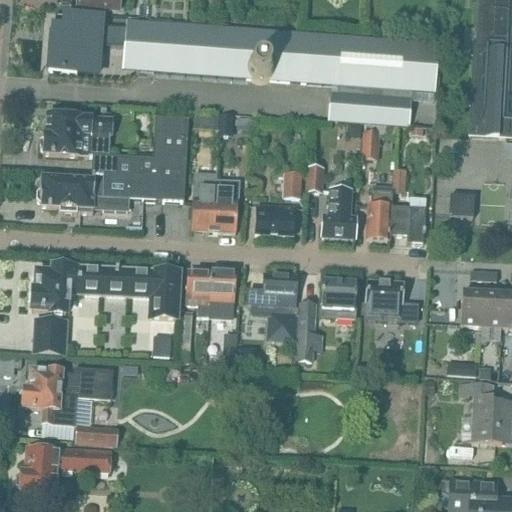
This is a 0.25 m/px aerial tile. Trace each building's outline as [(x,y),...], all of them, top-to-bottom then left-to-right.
[(74,0),(74,14),(116,16),(117,0),(74,0)] [(511,0),(475,0),(473,54),(470,54),(466,142),(511,144),(511,0)] [(47,76),(76,78),(76,77),(95,78),(97,46),(99,46),(100,23),(53,19),(52,31),(50,31),(47,76)] [(100,23),(99,46),(122,47),(124,25),(100,23)] [(122,47),(120,74),(249,84),(253,86),(257,87),(261,87),(265,87),(269,85),(329,90),(326,126),(368,129),(393,131),(407,132),(409,105),(432,107),(437,48),(124,25),(122,47)] [(40,161),(78,164),(79,140),(89,140),(89,139),(108,140),(109,124),(44,120),(43,139),(41,139),(41,143),(39,145),(38,153),(40,157),(40,161)] [(219,121),(218,140),(231,141),(232,121),(219,121)] [(118,163),(117,179),(130,180),(183,183),(186,125),(152,123),(150,164),(118,163)] [(249,123),(235,123),(235,134),(249,135),(249,123)] [(362,133),(360,165),(376,166),(378,141),(392,142),(393,142),(393,131),(368,129),(368,133),(362,133)] [(410,132),(409,140),(421,140),(421,132),(410,132)] [(91,176),(91,177),(111,179),(117,179),(118,163),(111,162),(92,162),(92,165),(91,176)] [(305,172),(304,198),(321,199),(322,173),(305,172)] [(391,174),(390,185),(404,186),(404,175),(393,174),(391,174)] [(35,198),(35,206),(37,209),(37,211),(56,212),(56,218),(75,219),(75,218),(90,219),(91,216),(91,214),(91,203),(99,203),(102,203),(101,216),(127,218),(127,205),(161,207),(182,208),(183,183),(162,182),(130,180),(117,179),(111,179),(91,177),(91,183),(38,181),(37,197),(35,198)] [(188,233),(212,233),(214,182),(215,179),(192,179),(191,199),(190,199),(188,233)] [(281,198),(281,203),(297,204),(299,180),(282,179),(282,182),(281,198)] [(212,233),(234,235),(237,183),(214,182),(212,233)] [(363,247),(387,248),(389,211),(390,199),(390,191),(375,190),(375,198),(369,198),(368,210),(365,210),(363,247)] [(320,219),(320,222),(319,245),(352,246),(353,221),(349,221),(350,195),(328,193),(326,219),(320,219)] [(472,201),(447,200),(446,221),(446,222),(457,223),(470,224),(471,224),(472,201)] [(253,210),(251,241),(291,243),(293,212),(253,210)] [(389,211),(387,248),(388,248),(388,241),(404,242),(404,248),(421,249),(423,213),(389,211)] [(28,302),(28,310),(28,317),(45,319),(45,320),(68,321),(69,299),(96,301),(111,302),(142,304),(146,304),(145,324),(172,326),(175,279),(147,277),(111,274),(71,272),(56,271),(55,278),(48,278),(33,277),(32,293),(29,293),(29,300),(28,302)] [(185,275),(183,310),(195,311),(196,311),(195,321),(207,322),(207,316),(206,315),(207,310),(207,307),(209,276),(185,275)] [(207,310),(206,315),(207,316),(207,322),(207,324),(224,325),(231,325),(231,317),(231,308),(233,278),(232,278),(209,276),(207,307),(207,310)] [(468,276),(468,286),(481,286),(482,276),(468,276)] [(482,276),(481,286),(494,287),(495,277),(482,276)] [(290,346),(295,281),(261,279),(260,297),(245,295),(244,309),(250,310),(250,319),(268,320),(266,344),(290,346)] [(352,324),(354,285),(320,283),(317,321),(352,324)] [(415,311),(400,310),(402,288),(365,286),(362,323),(414,327),(415,311)] [(457,333),(478,334),(480,297),(459,296),(457,333)] [(480,297),(478,334),(499,335),(500,298),(480,297)] [(511,298),(500,298),(499,335),(511,335),(511,298)] [(294,365),(309,366),(311,366),(312,357),(320,357),(322,339),(313,339),(315,309),(313,308),(298,307),(294,365)] [(190,320),(179,319),(177,319),(174,367),(187,367),(190,320)] [(61,361),(61,360),(63,325),(36,323),(33,359),(61,361)] [(255,370),(255,352),(236,351),(235,369),(255,370)] [(222,358),(221,372),(226,372),(233,373),(234,358),(222,357),(222,358)] [(478,372),(478,384),(489,384),(489,373),(478,372)] [(25,391),(25,394),(21,394),(20,413),(42,415),(41,429),(72,431),(74,404),(109,407),(111,377),(71,373),(71,379),(28,375),(27,391),(25,391)] [(203,373),(202,385),(213,386),(213,374),(213,373),(203,373)] [(370,385),(367,463),(414,465),(418,387),(370,385)] [(432,399),(433,386),(422,385),(421,398),(432,399)] [(459,388),(458,400),(470,401),(471,401),(472,401),(470,421),(469,447),(507,450),(509,407),(490,406),(490,402),(491,390),(489,390),(471,389),(468,389),(459,388)] [(75,440),(75,449),(113,451),(114,442),(115,434),(76,431),(75,440)] [(18,479),(18,482),(15,484),(14,491),(17,493),(17,497),(29,498),(28,507),(46,509),(46,498),(53,499),(55,476),(107,479),(108,458),(56,454),(55,458),(24,455),(22,479),(18,479)] [(416,484),(429,485),(429,472),(417,472),(416,484)] [(436,497),(440,499),(435,510),(441,511),(507,511),(508,506),(493,505),(494,489),(440,486),(436,497)]
